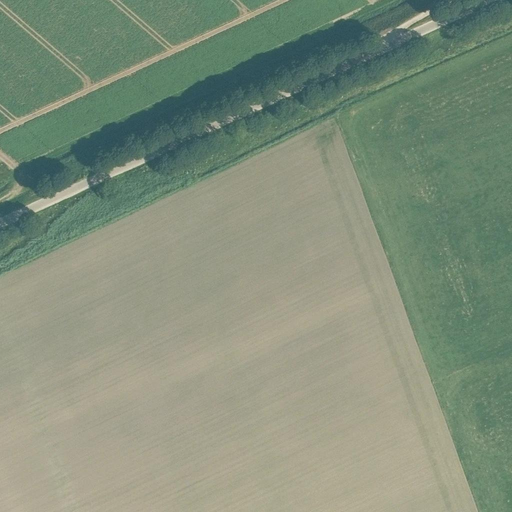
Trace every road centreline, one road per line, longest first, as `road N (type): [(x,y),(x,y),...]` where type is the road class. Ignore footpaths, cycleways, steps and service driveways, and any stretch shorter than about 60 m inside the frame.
road 1 (unclassified): [(0,223),(377,53)]
road 2 (unclassified): [(377,53),(494,0)]
